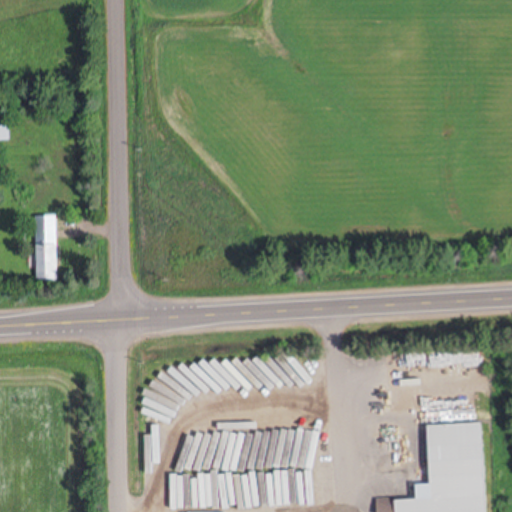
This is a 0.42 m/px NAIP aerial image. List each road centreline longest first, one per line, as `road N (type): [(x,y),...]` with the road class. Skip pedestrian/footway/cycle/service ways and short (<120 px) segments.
road 1 (primary): [(0,325),(511,295)]
road 2 (residential): [(118,511),(107,0)]
